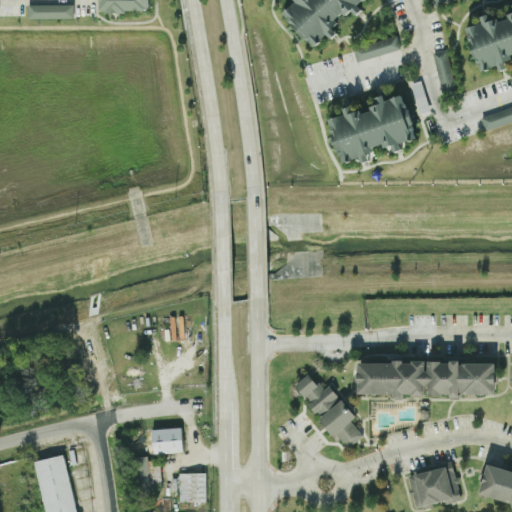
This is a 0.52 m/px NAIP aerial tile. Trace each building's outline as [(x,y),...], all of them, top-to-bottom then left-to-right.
[(100,0),(99,12),(150,14),(151,0),(100,0)] [(298,0),(361,0),(315,45),(285,13),(298,0)] [(456,0),(430,0),(436,10),(456,0)] [(28,6),(28,20),(73,19),(73,6),(28,6)] [(511,56),(479,67),(465,25),(511,9),(511,56)] [(352,50),(356,63),(400,50),(396,37),(352,50)] [(456,91),(445,51),(432,55),(442,95),(456,91)] [(410,85),(417,114),(428,112),(421,82),(410,85)] [(344,161),(330,119),(403,95),(417,137),(344,161)] [(359,362),(496,363),(496,392),(359,391),(359,362)] [(294,385),(311,371),(324,388),(330,383),(355,414),(351,421),(363,436),(345,450),(294,385)] [(151,430),(151,454),(180,454),(180,430),(151,430)] [(44,511),(75,511),(64,455),(34,461),(44,511)] [(160,489),(160,466),(152,466),(152,458),(136,458),(136,489),(160,489)] [(511,501),(480,492),(489,462),(511,469),(511,501)] [(409,473),(453,463),(461,496),(417,506),(409,473)] [(178,503),(204,503),(204,474),(178,474),(178,503)]
